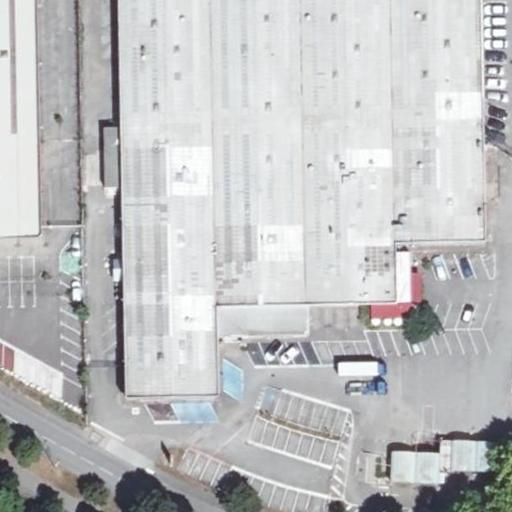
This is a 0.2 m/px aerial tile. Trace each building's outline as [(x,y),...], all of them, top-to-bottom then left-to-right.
[(0,0),(0,233),(38,233),(41,229),(39,0),(0,0)] [(311,308),(399,307),(411,307),(413,255),(398,255),(398,247),(488,245),(481,0),(119,0),(122,130),(105,130),(105,160),(105,181),(105,190),(107,190),(123,190),(123,199),(124,248),(124,261),(124,262),(125,281),(127,400),(218,400),(219,341),(311,340),(311,308)] [(123,190),(107,190),(107,199),(123,199),(123,190)] [(124,248),(115,248),(115,261),(124,261),(124,248)] [(124,262),(113,262),(114,282),(125,281),(124,262)] [(450,473),(452,444),(439,444),(438,458),(438,473),(450,473)] [(474,473),(475,445),(452,444),(450,473),(474,473)] [(475,445),(474,473),(497,473),(498,445),(475,445)] [(414,485),(415,457),(391,456),(391,485),(414,485)] [(438,486),(438,473),(438,458),(415,457),(414,485),(438,486)]
